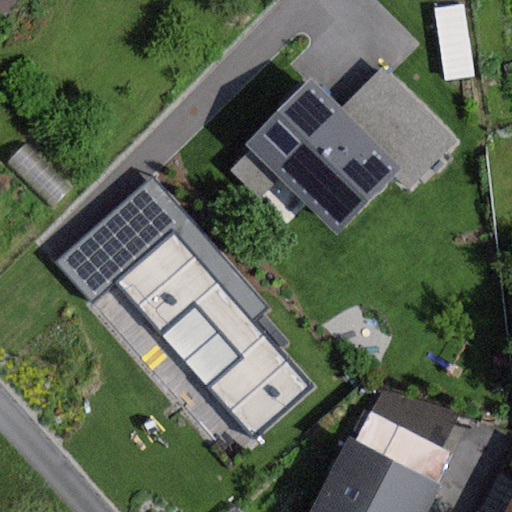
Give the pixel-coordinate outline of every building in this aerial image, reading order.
[(1,0),(13,8),(19,0),(1,0)] [(392,64),(348,109),(408,166),(401,174),(419,191),(469,139),(392,64)] [(342,234),(401,174),(408,166),(348,109),(317,78),(251,146),(342,234)] [(166,181),(70,265),(105,305),(126,286),(187,233),(266,323),(280,311),(201,221),(166,181)] [(266,323),(187,233),(126,286),(264,443),(325,390),(266,323)] [(388,414),(369,450),(360,446),(325,511),(428,511),(460,451),(388,414)]
